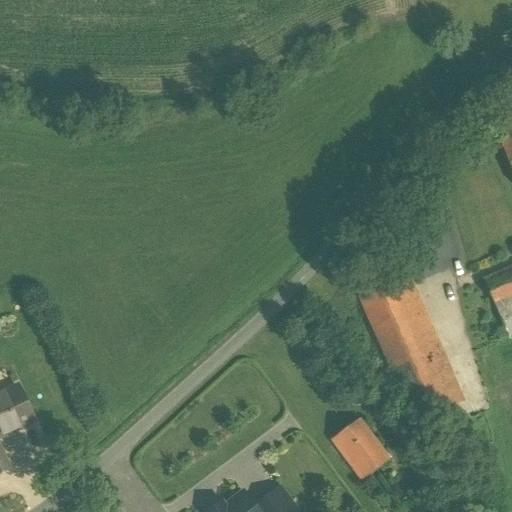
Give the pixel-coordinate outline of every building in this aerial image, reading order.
[(511,114),(496,122),(511,156),(511,114)] [(511,325),(511,254),(485,266),(510,326),(511,325)] [(409,273),(360,294),(413,418),(463,397),(409,273)] [(17,388),(0,395),(0,437),(32,423),(17,388)] [(390,445),(362,408),(331,431),(359,468),(390,445)] [(310,511),(349,484),(319,441),(221,511),(310,511)] [(0,473),(10,469),(0,447),(0,473)]
